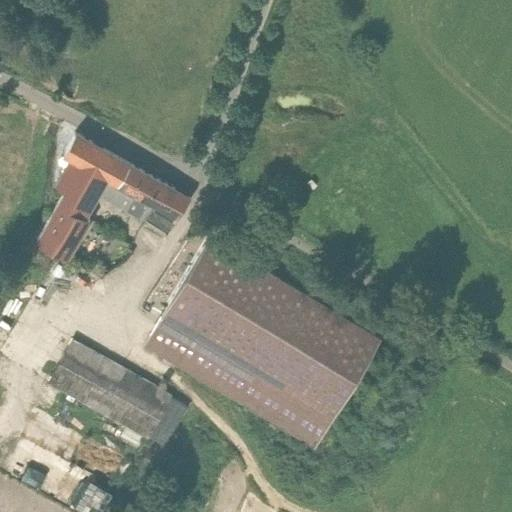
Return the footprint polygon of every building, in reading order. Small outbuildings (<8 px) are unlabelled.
[(108,150),(75,131),(63,153),(69,157),(55,185),(64,189),(37,239),(68,258),(91,219),(84,216),(106,176),(97,171),(108,150)] [(189,196),(108,150),(97,171),(106,176),(84,216),(91,219),(88,216),(102,189),(148,215),(146,219),(167,233),(189,196)] [(382,335),(369,327),(209,234),(199,251),(144,344),(316,445),(382,335)] [(47,382),(148,437),(166,446),(188,406),(171,395),(172,393),(72,336),(47,382)] [(63,468),(49,490),(81,509),(95,488),(63,468)]
